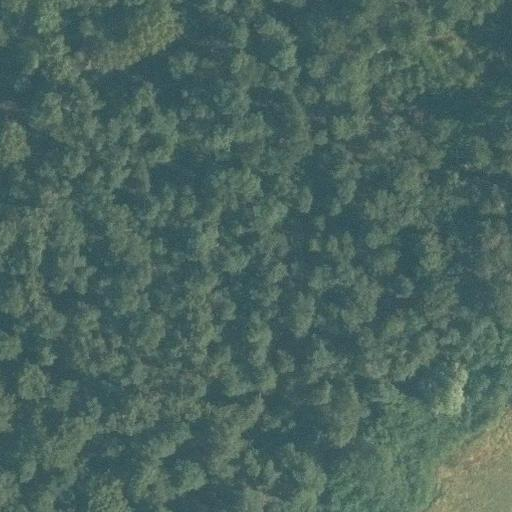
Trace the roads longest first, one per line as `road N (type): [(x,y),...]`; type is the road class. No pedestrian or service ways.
road 1 (track): [(96,511),(429,178),(511,164)]
road 2 (track): [(313,0),(429,178)]
